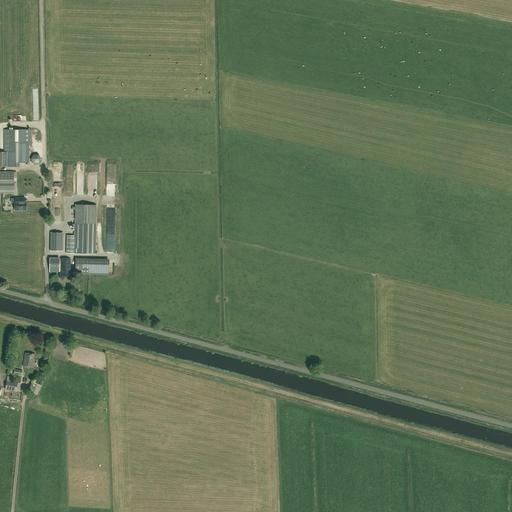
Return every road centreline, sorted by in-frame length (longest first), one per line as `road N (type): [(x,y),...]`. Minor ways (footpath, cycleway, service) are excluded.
road 1 (unclassified): [(511,426),(0,289)]
road 2 (track): [(511,453),(0,316)]
road 3 (track): [(46,301),(43,124)]
road 4 (track): [(41,0),(43,124)]
